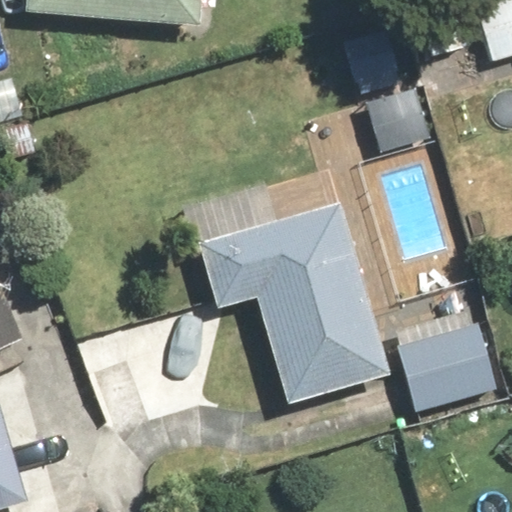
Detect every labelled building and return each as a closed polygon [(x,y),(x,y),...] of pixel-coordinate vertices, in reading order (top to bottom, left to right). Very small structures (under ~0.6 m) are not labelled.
[(35,0),(34,24),(212,36),(214,0),(35,0)] [(384,0),(299,0),(311,41),(390,18),(384,0)] [(511,0),(496,0),(474,6),(489,67),(511,60),(511,0)] [(264,306),(291,409),(398,380),(351,206),(217,242),(204,246),(225,318),(264,306)] [(0,354),(28,340),(0,283),(0,354)] [(480,331),(409,352),(425,410),(497,389),(480,331)] [(0,507),(30,499),(1,405),(0,405),(0,507)]
